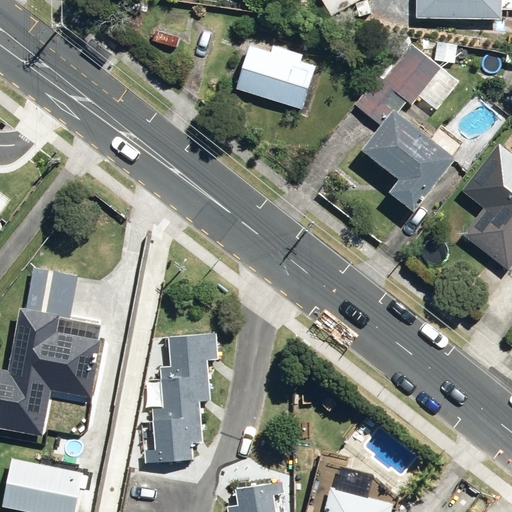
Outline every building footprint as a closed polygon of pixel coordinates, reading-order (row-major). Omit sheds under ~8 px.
[(322,0),(332,16),(360,0),(322,0)] [(420,0),(420,18),(506,19),(506,0),(420,0)] [(136,28),(155,33),(160,15),(141,9),(136,28)] [(155,41),(178,46),(181,37),(158,30),(155,41)] [(240,88),(306,109),(320,64),(254,43),(240,88)] [(434,61),(456,64),(458,48),(436,46),(434,61)] [(384,128),(406,100),(413,106),(440,71),(411,48),(382,85),(376,80),(356,106),(384,128)] [(479,72),(496,74),(498,56),(481,54),(479,72)] [(399,120),(371,155),(406,182),(393,198),(415,214),(454,163),(399,120)] [(511,176),(466,234),(511,270),(511,269),(511,176)] [(0,375),(0,427),(40,435),(49,390),(89,398),(99,345),(56,338),(59,322),(21,315),(10,377),(0,375)] [(150,445),(151,458),(198,454),(196,438),(208,437),(204,396),(214,395),(211,355),(222,353),(220,325),(171,329),(173,360),(165,360),(169,403),(156,404),(159,444),(150,445)] [(49,422),(42,457),(72,462),(78,427),(49,422)] [(280,511),(278,490),(287,489),(286,479),(291,479),(289,455),(270,458),(272,477),(238,482),(240,499),(231,501),(232,511),(280,511)] [(3,510),(12,511),(76,511),(84,474),(13,460),(3,510)] [(393,511),(398,496),(337,480),(328,511),(393,511)]
